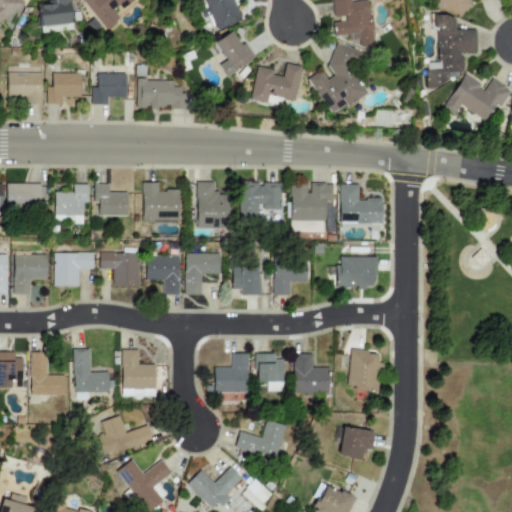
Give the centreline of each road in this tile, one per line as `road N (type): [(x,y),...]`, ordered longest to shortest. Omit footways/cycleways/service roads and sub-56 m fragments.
road 1 (residential): [(0,323),(101,314),(155,325),(279,325),(404,313)]
road 2 (residential): [(407,161),(401,444),(380,511)]
road 3 (residential): [(132,146),(407,161)]
road 4 (residential): [(0,144),(132,146)]
